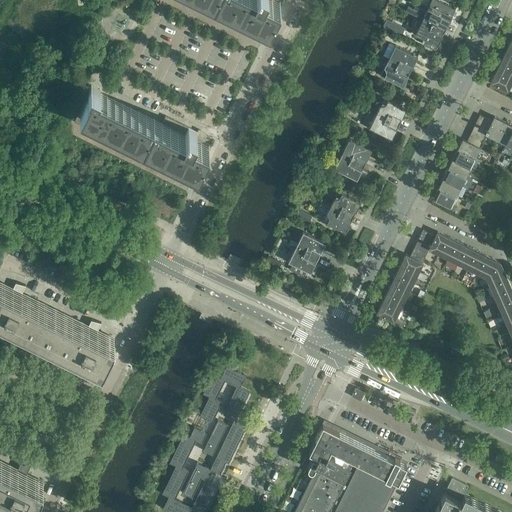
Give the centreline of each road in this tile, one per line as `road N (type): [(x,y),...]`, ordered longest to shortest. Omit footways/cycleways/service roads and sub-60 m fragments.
road 1 (unclassified): [(169,255),(296,0)]
road 2 (secondary): [(169,255),(0,171)]
road 3 (secondary): [(0,188),(162,269)]
road 4 (secondary): [(162,269),(323,348)]
road 5 (secondary): [(497,426),(340,340)]
road 6 (secondary): [(329,335),(169,255)]
road 7 (secondary): [(334,353),(497,426)]
road 8 (residential): [(66,473),(138,323)]
road 9 (residential): [(138,323),(4,256)]
road 10 (residential): [(437,446),(319,384)]
road 11 (tertiary): [(405,196),(462,83)]
road 12 (residential): [(511,255),(405,196)]
